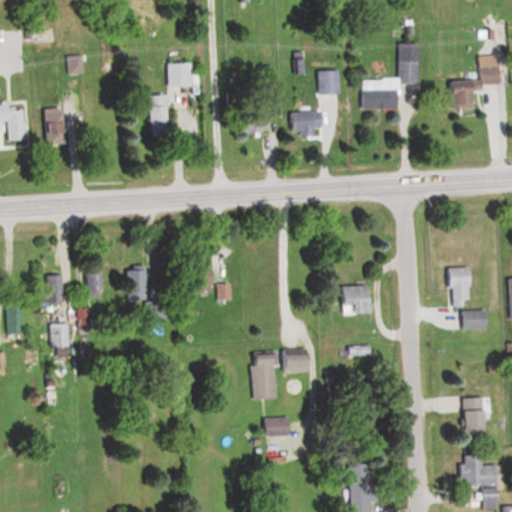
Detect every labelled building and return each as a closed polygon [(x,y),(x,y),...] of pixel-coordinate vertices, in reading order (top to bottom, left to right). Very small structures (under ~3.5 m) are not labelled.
[(414,42),(393,42),(393,77),(356,77),(356,107),(395,108),(395,83),(414,83),(414,42)] [(63,73),(81,73),(81,54),(74,54),(74,49),(63,49),(63,73)] [(185,62),(162,62),(162,85),(185,85),(185,62)] [(442,107),(464,105),(462,87),(497,84),(495,63),(472,65),(472,77),(464,78),(464,76),(440,78),(442,107)] [(335,93),(335,70),(313,70),(313,93),(335,93)] [(144,94),(144,134),(160,134),(160,94),(144,94)] [(0,110),(0,120),(3,121),(3,138),(17,138),(17,110),(0,110)] [(283,133),(305,133),(305,128),(316,128),(316,111),(283,111),(283,133)] [(260,116),(230,116),(230,133),(260,133),(260,116)] [(203,285),(203,267),(180,267),(180,285),(203,285)] [(443,267),(443,306),(464,306),(464,267),(443,267)] [(121,299),(143,299),(143,269),(121,269),(121,299)] [(96,272),(81,272),(81,297),(96,297),(96,272)] [(60,275),(41,275),(41,302),(60,302),(60,275)] [(511,277),(503,278),(503,318),(511,317),(511,277)] [(223,298),(223,285),(214,285),(214,298),(223,298)] [(364,314),(364,285),(333,285),(334,314),(364,314)] [(162,301),(140,301),(140,320),(162,320),(162,301)] [(2,304),(2,331),(16,331),(16,304),(2,304)] [(74,308),(74,324),(84,324),(84,308),(74,308)] [(483,310),(455,310),(455,329),(483,329),(483,310)] [(63,323),(45,323),(45,348),(50,348),(50,356),(63,356),(63,323)] [(303,371),(303,352),(276,352),(276,371),(303,371)] [(246,398),(271,397),(270,353),(245,354),(246,398)] [(456,433),(479,433),(479,397),(456,397),(456,433)] [(283,435),(283,417),(257,417),(257,435),(283,435)] [(477,454),(457,454),(458,464),(453,464),(453,478),(459,478),(459,486),(491,485),(491,465),(477,465),(477,454)] [(369,501),(369,463),(343,463),(343,511),(365,511),(364,501),(369,501)] [(475,509),(491,509),(491,493),(475,493),(475,509)]
